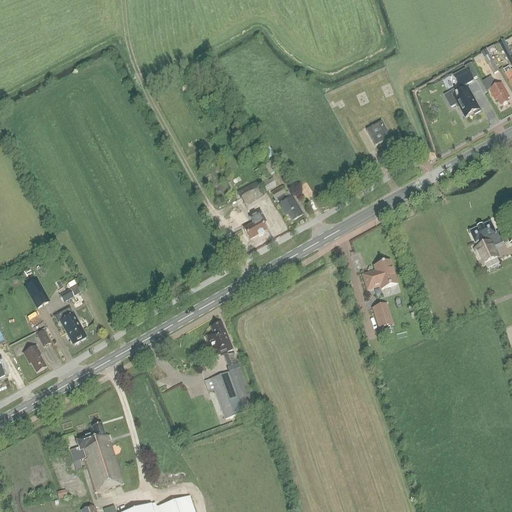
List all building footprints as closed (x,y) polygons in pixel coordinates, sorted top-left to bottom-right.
[(499,46),(505,56),(510,53),(505,43),(499,46)] [(484,59),(487,64),(493,75),(499,72),(489,56),(484,59)] [(464,117),(463,118),(464,119),(472,115),(473,116),(482,111),(481,110),(480,110),(468,89),(467,90),(465,86),(473,81),(467,70),(454,77),(460,88),(444,96),(451,108),(457,104),(464,117)] [(487,92),(489,91),(495,101),(497,100),(501,108),(509,103),(507,99),(509,98),(501,84),(496,86),(491,78),(483,83),(487,92)] [(366,131),(375,147),(390,138),(382,123),(366,131)] [(269,147),(261,152),(266,161),(274,156),(269,147)] [(270,176),(276,172),(270,163),(264,167),(270,176)] [(272,180),(262,186),(266,192),(276,186),(272,180)] [(245,206),(264,196),(256,183),(238,193),(245,206)] [(292,222),(302,216),(288,193),(286,194),(282,187),(271,194),(275,201),(276,201),(279,206),(285,217),(287,215),(292,222)] [(252,225),(243,230),(250,241),(258,236),(258,237),(263,234),(262,233),(266,231),(262,225),(266,223),(260,212),(248,218),(252,225)] [(481,247),(475,250),(482,266),(498,258),(493,246),(501,242),(498,234),(496,235),(491,223),(470,233),(475,245),(479,243),(481,247)] [(389,262),(374,267),(376,272),(362,276),(367,291),(380,287),(381,290),(396,285),(389,262)] [(50,303),(38,281),(24,289),(36,311),(50,303)] [(63,304),(73,298),(70,290),(59,296),(63,304)] [(379,330),(392,326),(386,305),(373,309),(379,330)] [(79,342),(86,338),(69,308),(54,317),(58,325),(60,324),(73,346),(74,345),(76,345),(78,344),(79,342)] [(211,328),(213,335),(206,338),(214,358),(232,351),(225,331),(224,331),(221,324),(211,328)] [(50,344),(44,332),(37,336),(43,348),(50,344)] [(0,379),(4,378),(0,370),(0,366),(13,360),(4,342),(0,344),(0,379)] [(36,348),(24,354),(29,365),(31,364),(36,374),(46,368),(39,357),(41,356),(36,348)] [(237,365),(233,354),(224,358),(228,368),(237,365)] [(210,380),(225,420),(254,409),(239,369),(210,380)] [(84,460),(95,495),(124,486),(108,437),(105,437),(101,425),(92,428),(94,435),(76,441),(78,449),(70,451),(73,463),(84,460)] [(155,504),(129,511),(193,511),(189,497),(151,510),(149,506),(155,504)]
